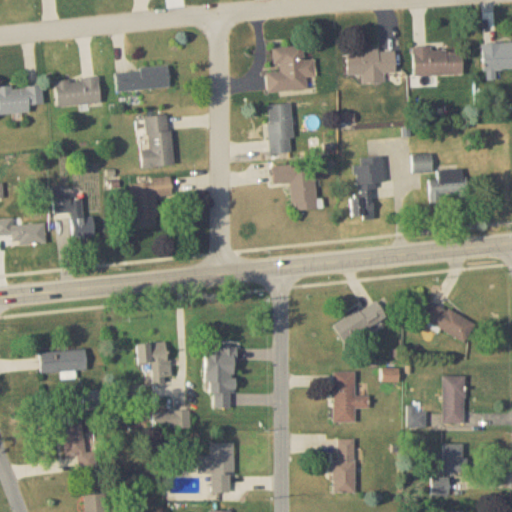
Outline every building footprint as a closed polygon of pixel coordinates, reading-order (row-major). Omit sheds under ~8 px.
[(511,44),(482,45),(483,71),(511,69),(511,44)] [(266,73),(267,93),(316,88),(313,59),(304,60),(303,46),(273,49),(275,72),(266,73)] [(413,48),(413,75),(462,75),(462,48),(413,48)] [(347,51),(347,75),(361,75),(361,83),(384,83),(384,72),(395,72),(394,50),(347,51)] [(168,67),(115,70),(117,91),(170,88),(168,67)] [(56,108),(101,104),(98,77),(53,81),(56,108)] [(0,115),(31,113),(30,106),(43,105),(42,85),(0,88),(0,115)] [(291,104),(267,105),(269,154),(293,153),(291,104)] [(140,149),(141,168),(173,166),(170,115),(145,117),(147,149),(140,149)] [(412,155),(412,172),(432,172),(432,154),(412,155)] [(357,198),(351,198),(352,219),(373,217),(371,183),(384,182),(382,158),(354,160),(357,198)] [(292,210),(316,209),(314,164),(273,166),(273,184),(291,183),(292,210)] [(430,198),(466,197),(465,169),(437,170),(437,178),(429,179),(430,198)] [(129,181),(133,227),(157,226),(155,197),(172,196),(171,179),(129,181)] [(93,236),(92,218),(83,218),(81,194),(52,195),(53,216),(70,215),(71,237),(93,236)] [(0,236),(11,236),(11,245),(45,244),(45,224),(13,225),(12,219),(0,219),(0,236)] [(333,325),(344,343),(386,317),(375,299),(333,325)] [(465,343),(475,324),(430,300),(420,319),(465,343)] [(136,365),(151,365),(152,382),(169,382),(168,343),(136,344),(136,365)] [(40,373),(86,371),(85,350),(39,352),(40,373)] [(354,396),(354,372),(332,372),(333,422),(355,422),(355,409),(369,408),(369,396),(354,396)] [(464,376),(442,376),(442,423),(464,423),(464,376)] [(100,410),(100,392),(83,392),(83,410),(100,410)] [(424,427),(424,414),(415,414),(415,407),(407,407),(407,427),(424,427)] [(190,411),(152,411),(152,430),(190,430),(190,411)] [(64,458),(79,457),(80,468),(89,467),(88,453),(85,454),(83,422),(62,424),(64,458)] [(355,439),(337,439),(337,460),(333,460),(333,493),(355,493),(355,439)] [(232,442),(211,443),(211,457),(198,457),(198,474),(211,474),(211,493),(232,493),(232,442)] [(443,444),(443,474),(466,474),(466,444),(443,444)] [(432,478),(432,495),(448,495),(448,478),(432,478)] [(106,511),(105,494),(83,495),(84,511),(106,511)]
